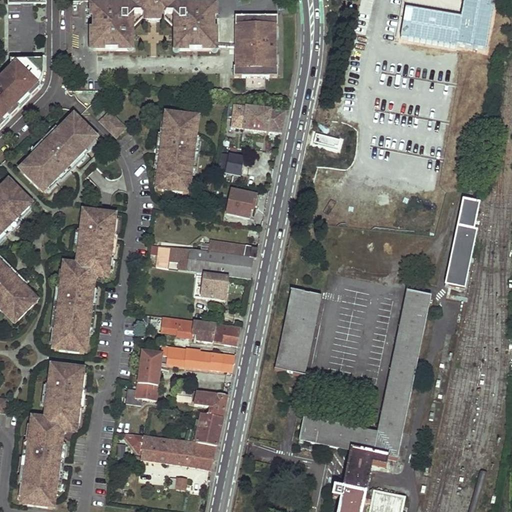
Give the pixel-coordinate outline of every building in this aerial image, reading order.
[(0,0),(0,130),(37,93),(41,90),(38,87),(43,77),(43,71),(44,61),(11,62),(11,70),(11,78),(3,86),(0,82),(0,0)] [(215,44),(215,8),(181,8),(181,6),(185,1),(183,0),(131,0),(126,5),(128,8),(92,8),(92,51),(131,51),(131,31),(143,18),(154,22),(164,18),(176,30),(176,51),(215,51),(215,49),(215,44)] [(278,27),(278,18),(236,17),(236,27),(237,27),(237,46),(237,51),(237,69),(234,69),(234,78),(278,78),(278,69),(276,69),(276,27),(278,27)] [(11,78),(11,70),(0,81),(0,82),(3,86),(11,78)] [(286,113),(233,107),(230,129),(243,130),(243,132),(268,134),(268,133),(282,134),(286,113)] [(101,123),(117,138),(125,129),(110,114),(101,123)] [(161,157),(158,175),(160,175),(158,191),(188,195),(190,178),(191,179),(197,135),(195,135),(197,118),(167,115),(165,131),(164,131),(161,151),(165,152),(164,157),(161,157)] [(32,160),(21,172),(42,193),(54,182),(55,183),(69,168),(67,166),(71,162),(74,164),(86,152),(85,150),(96,139),(75,118),(64,129),(63,128),(31,159),(32,160)] [(240,175),(242,155),(219,153),(217,173),(240,175)] [(478,193),(481,177),(473,176),(469,191),(478,193)] [(16,324),(37,303),(25,292),(26,290),(14,278),(11,280),(7,276),(9,274),(0,264),(0,237),(4,234),(1,231),(5,227),(7,229),(8,229),(21,217),(20,216),(31,204),(10,183),(0,192),(0,311),(3,314),(4,313),(16,324)] [(253,208),(256,196),(231,191),(226,215),(248,219),(251,207),(253,208)] [(463,201),(445,286),(464,291),(477,232),(474,232),(480,205),(463,201)] [(81,229),(78,257),(79,257),(79,263),(73,267),(65,266),(63,284),(62,283),(55,335),(57,335),(55,352),(84,355),(86,339),(88,339),(91,313),(88,313),(88,307),(92,307),(94,288),(93,287),(94,282),(99,277),(107,278),(109,261),(111,261),(114,233),(113,233),(115,216),(85,212),(83,229),(81,229)] [(225,223),(240,227),(241,220),(226,217),(225,223)] [(165,270),(202,275),(249,281),(252,260),(244,259),(246,248),(210,243),(209,254),(159,248),(156,267),(164,268),(165,270)] [(252,260),(255,261),(257,249),(246,248),(244,259),(252,260)] [(228,282),(201,279),(198,299),(219,302),(221,293),(226,294),(228,282)] [(286,319),(315,325),(321,298),(292,292),(286,319)] [(361,511),(363,504),(371,506),(370,511),(401,511),(404,499),(374,492),(372,501),(364,499),(371,466),(386,469),(388,460),(394,461),(429,297),(407,293),(378,434),(304,419),(299,441),(351,452),(343,491),(334,489),(332,497),(341,499),(338,511),(361,511)] [(242,329),(227,327),(226,328),(215,327),(215,325),(163,319),(162,328),(170,329),(170,331),(192,335),(192,333),(197,334),(196,342),(213,345),(213,344),(238,348),(240,339),(242,329)] [(275,371),(304,378),(315,325),(286,319),(275,371)] [(236,357),(227,357),(227,358),(199,355),(200,353),(163,349),(162,354),(155,353),(153,367),(161,368),(161,364),(233,374),(236,357)] [(31,438),(30,438),(23,489),(25,489),(23,506),(53,510),(55,493),(56,494),(59,467),(56,467),(56,461),(60,462),(63,442),(61,442),(62,436),(67,432),(75,433),(77,415),(79,415),(82,387),(81,387),(83,370),(53,367),(51,383),(49,383),(46,411),(47,412),(47,417),(41,421),(34,420),(31,438)] [(159,378),(160,373),(153,372),(151,384),(158,385),(157,387),(158,387),(163,388),(164,385),(162,385),(163,379),(159,378)] [(191,392),(178,390),(177,401),(190,403),(191,392)] [(225,407),(227,397),(197,393),(194,406),(209,408),(208,417),(223,418),(225,407)] [(208,417),(202,415),(196,441),(188,440),(188,441),(187,443),(190,443),(190,445),(196,445),(196,443),(216,447),(219,434),(223,418),(208,417)] [(158,439),(127,436),(127,440),(129,440),(129,447),(142,449),(141,461),(154,463),(158,439)] [(187,443),(158,439),(154,463),(211,472),(213,464),(216,448),(196,445),(190,445),(190,443),(187,443)] [(176,490),(186,491),(187,482),(178,480),(176,490)]
